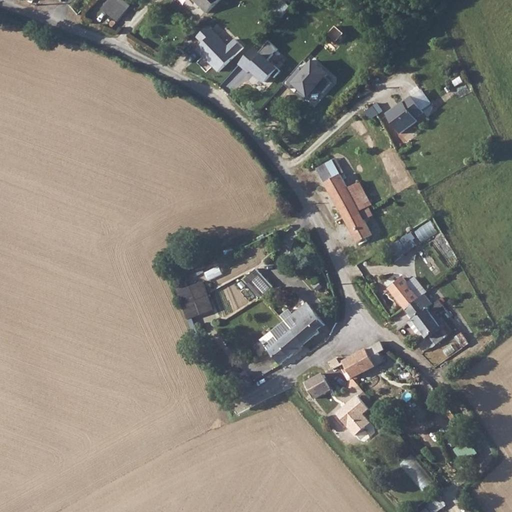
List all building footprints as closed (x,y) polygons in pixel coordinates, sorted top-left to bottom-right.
[(123,0),(109,0),(104,7),(118,20),(130,6),(123,0)] [(205,0),(215,8),(221,0),(205,0)] [(413,96),(388,112),(403,134),(421,122),(417,117),(424,113),(413,96)] [(325,172),(320,173),(361,245),(370,240),(367,236),(373,232),(361,210),(372,204),(360,182),(348,188),(344,181),(350,176),(344,170),(339,173),(331,156),(321,162),(325,172)] [(414,229),(423,243),(440,232),(431,218),(414,229)] [(394,261),(420,246),(411,232),(385,247),(394,261)] [(209,280),(223,275),(221,267),(206,271),(209,280)] [(255,287),(264,297),(275,286),(256,267),(245,278),(250,282),(255,287)] [(390,285),(415,317),(429,306),(430,306),(422,296),(405,276),(390,285)] [(188,319),(215,310),(205,281),(177,290),(188,319)] [(430,306),(434,302),(427,292),(422,296),(430,306)] [(441,310),(445,307),(439,298),(434,302),(430,306),(429,306),(451,334),(457,330),(450,320),(448,321),(441,310)] [(316,310),(310,301),(295,314),(290,308),(282,316),(286,320),(295,330),(300,325),(310,316),(320,330),(326,323),(316,310)] [(429,306),(415,317),(430,336),(433,334),(441,343),(451,334),(429,306)] [(295,330),(308,344),(322,332),(320,330),(310,316),(300,325),(295,330)] [(295,330),(286,320),(274,332),(278,337),(268,347),(283,363),(308,344),(295,330)] [(278,337),(274,332),(263,342),(268,347),(278,337)] [(347,360),(356,375),(388,358),(384,351),(389,349),(388,343),(384,340),(347,360)] [(238,386),(241,391),(244,389),(256,383),(249,371),(234,378),(238,386)] [(324,375),(308,383),(314,396),(319,397),(333,390),(324,375)] [(233,388),(238,386),(234,378),(229,380),(233,388)] [(368,408),(358,394),(336,411),(354,435),(369,422),(363,413),(368,408)] [(409,456),(399,466),(425,491),(435,480),(409,456)] [(419,511),(438,511),(448,505),(440,495),(419,511)]
